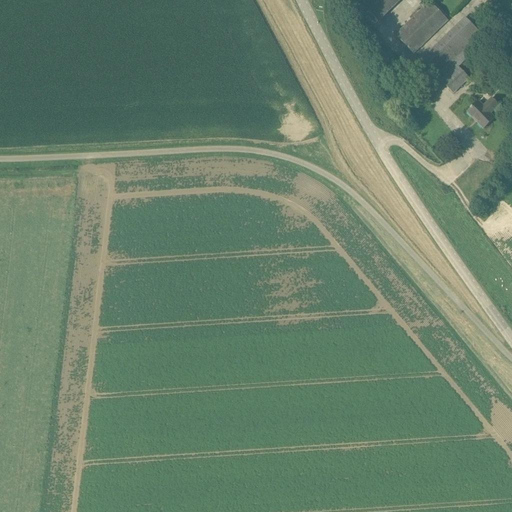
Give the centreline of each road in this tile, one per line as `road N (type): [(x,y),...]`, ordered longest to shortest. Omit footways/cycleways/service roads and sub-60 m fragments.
road 1 (unclassified): [(511,357),(342,184),(292,158),(228,147),(0,160)]
road 2 (tertiary): [(511,340),(376,138),(304,0)]
